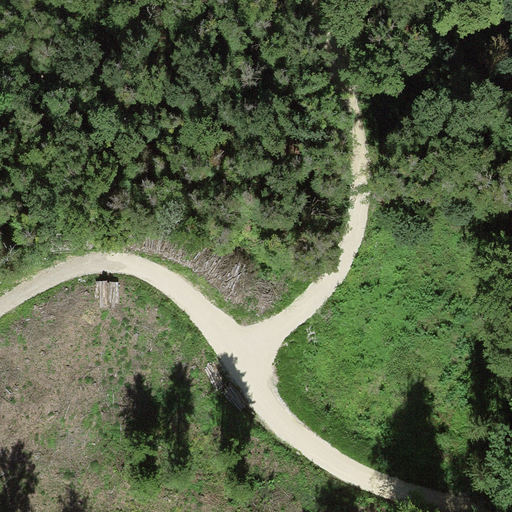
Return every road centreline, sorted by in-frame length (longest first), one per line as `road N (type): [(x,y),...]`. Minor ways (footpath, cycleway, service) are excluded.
road 1 (track): [(0,303),(83,263),(136,262),(229,331),(281,324),(332,294),(364,246),(368,179),(309,0)]
road 2 (track): [(229,331),(245,378),(272,414),(342,467),(421,496),(511,510)]
